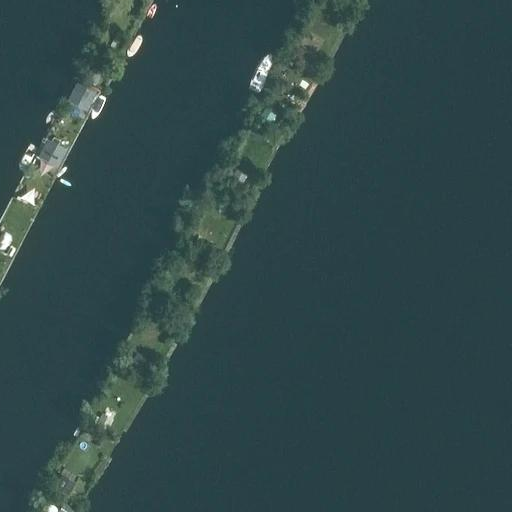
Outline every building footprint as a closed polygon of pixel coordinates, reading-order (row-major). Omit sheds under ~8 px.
[(89,72),(84,80),(95,86),(100,77),(89,72)] [(76,84),(68,98),(87,108),(94,94),(76,84)] [(265,110),(260,120),(270,125),(275,115),(265,110)] [(46,139),(39,154),(57,163),(65,148),(46,139)] [(236,170),(231,179),(242,185),(247,175),(236,170)] [(207,241),(204,248),(212,252),(215,246),(207,241)] [(137,352),(129,366),(143,374),(152,361),(137,352)] [(100,416),(96,425),(108,431),(112,422),(100,416)] [(59,480),(54,489),(67,497),(73,488),(59,480)]
